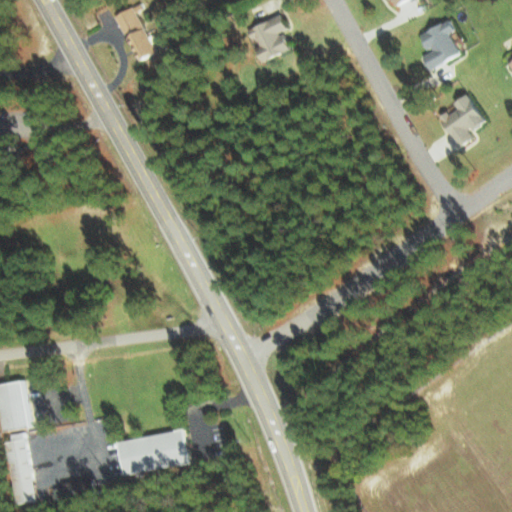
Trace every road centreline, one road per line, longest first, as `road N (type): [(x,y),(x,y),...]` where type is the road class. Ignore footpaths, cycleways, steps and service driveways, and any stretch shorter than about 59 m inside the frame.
road 1 (secondary): [(302,511),(283,443),(245,364),(45,0)]
road 2 (residential): [(245,364),(511,181)]
road 3 (residential): [(336,0),(460,217)]
